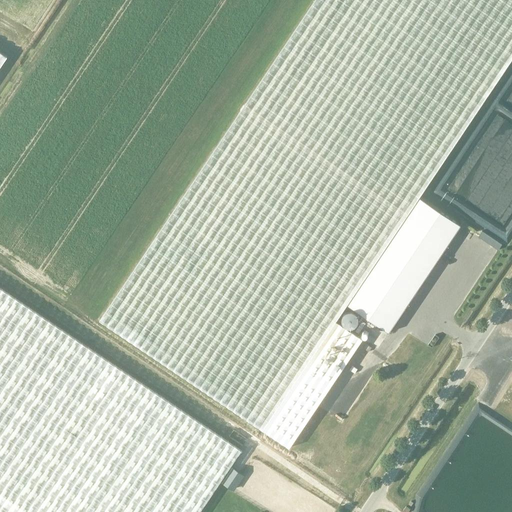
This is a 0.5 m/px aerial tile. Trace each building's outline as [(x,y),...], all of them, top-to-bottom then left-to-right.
[(511,0),(314,0),(99,320),(289,448),(362,339),(336,321),(347,305),(389,333),(461,225),(419,197),(511,58),(511,0)] [(461,184),(460,192),(479,211),(478,214),(489,225),(490,225),(496,232),(499,228),(502,231),(511,231),(511,180),(507,180),(501,174),(473,172),(461,184)] [(0,288),(0,511),(200,511),(241,451),(0,288)] [(351,310),(349,310),(347,311),(346,311),(345,312),(343,314),(343,315),(342,316),(342,318),(342,320),(342,321),(343,323),(343,324),(345,325),(346,326),(347,327),(349,327),(351,327),(352,327),(354,326),(355,326),(356,324),(357,323),(358,322),(358,320),(358,319),(358,317),(358,316),(357,314),(356,313),(355,312),(354,311),(352,311),(351,310)] [(369,352),(372,346),(365,344),(362,349),(369,352)] [(354,353),(351,358),(357,362),(360,357),(354,353)] [(232,469),(223,483),(235,491),(245,477),(232,469)]
